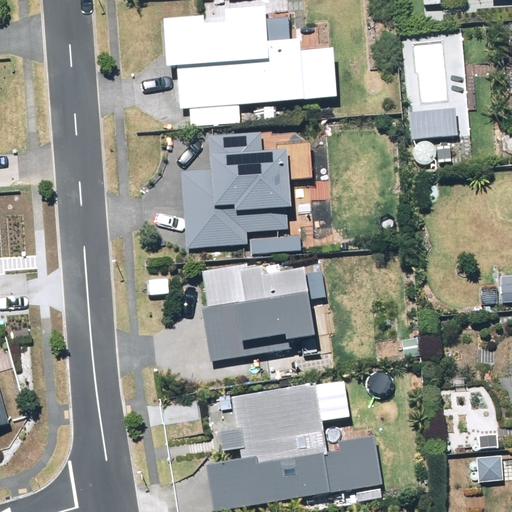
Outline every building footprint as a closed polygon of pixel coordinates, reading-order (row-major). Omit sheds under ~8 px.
[(445,0),(420,0),(421,15),(446,14),(445,0)] [(207,23),(167,25),(170,77),(181,76),(183,114),(340,105),(337,58),(305,60),(304,49),(270,51),(268,13),(228,16),(228,29),(207,31),(207,23)] [(250,248),(250,238),(290,235),(289,219),(296,218),(292,160),(264,162),(262,138),(211,141),(213,174),(183,176),(189,253),(250,248)] [(249,269),(205,276),(210,314),(205,315),(212,368),(277,358),(276,349),(291,347),(291,352),(318,348),(309,280),(267,286),(266,276),(250,278),(249,269)] [(421,336),(395,338),(396,366),(423,365),(421,336)] [(383,375),(358,377),(360,399),(385,398),(383,375)] [(0,433),(11,430),(0,389),(0,433)] [(224,457),(243,455),(244,467),(210,472),(215,511),(244,511),(385,492),(378,443),(341,448),(342,457),(329,459),(319,392),(235,403),(240,435),(221,438),(224,457)] [(478,461),(479,486),(505,485),(504,459),(478,461)]
